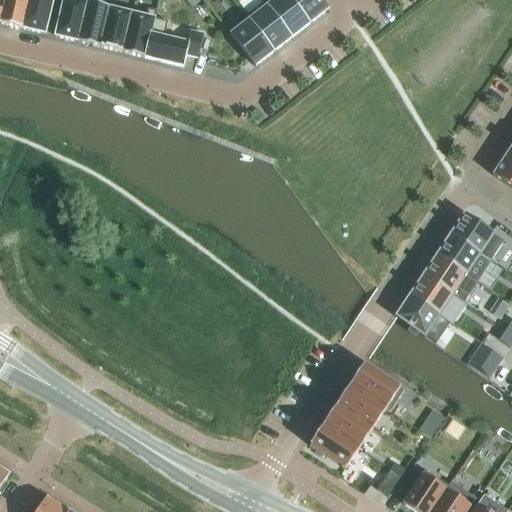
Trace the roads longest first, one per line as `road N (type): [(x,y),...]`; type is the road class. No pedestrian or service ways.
road 1 (residential): [(0,45),(242,103),(355,15)]
road 2 (residential): [(465,176),(254,493)]
road 3 (tertiary): [(254,493),(138,443)]
road 4 (tertiary): [(138,443),(242,511)]
road 5 (residential): [(77,405),(13,511)]
